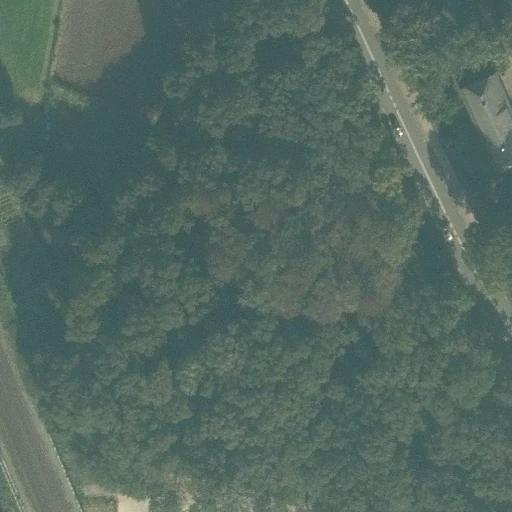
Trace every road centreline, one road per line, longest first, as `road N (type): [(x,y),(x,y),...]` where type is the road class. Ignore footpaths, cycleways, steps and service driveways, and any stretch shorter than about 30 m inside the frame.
road 1 (secondary): [(511,339),(413,156),(343,0)]
road 2 (unclassified): [(275,511),(169,492),(85,492)]
